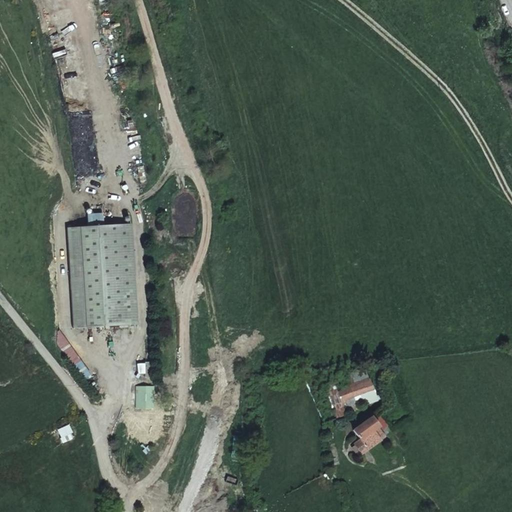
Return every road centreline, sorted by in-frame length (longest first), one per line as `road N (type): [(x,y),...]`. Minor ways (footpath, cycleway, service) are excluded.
road 1 (track): [(137,0),(206,222),(184,299),(174,434),(150,478),(121,500)]
road 2 (track): [(97,430),(120,391),(144,313),(139,229),(76,0)]
road 3 (track): [(344,0),(452,95),(511,197)]
road 4 (unclassified): [(127,511),(88,408),(0,294)]
